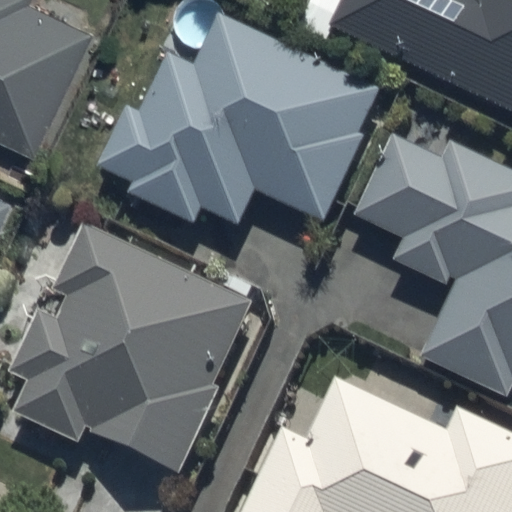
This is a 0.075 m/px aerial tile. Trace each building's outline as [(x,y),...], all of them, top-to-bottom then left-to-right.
[(0,0),(0,134),(31,153),(89,22),(38,0),(0,0)] [(337,30),(511,112),(511,0),(312,0),(298,29),(330,45),(337,30)] [(133,113),(106,170),(144,187),(137,201),(201,231),(210,211),(250,229),(265,196),(330,226),(370,139),(364,136),(382,96),(221,22),(199,69),(173,57),(145,119),(133,113)] [(410,237),(398,265),(459,291),(430,361),(511,395),(511,171),(455,147),(448,164),(398,143),(366,219),(410,237)] [(0,220),(13,195),(0,188),(0,220)] [(45,320),(15,377),(35,388),(21,415),(82,447),(91,429),(183,478),(227,395),(216,389),(256,313),(95,228),(61,291),(77,300),(62,329),(45,320)] [(292,433),(254,511),(511,511),(511,431),(467,409),(455,433),(346,379),(314,444),(292,433)]
